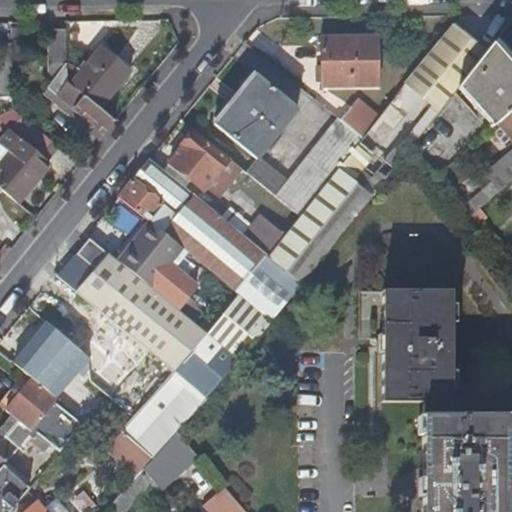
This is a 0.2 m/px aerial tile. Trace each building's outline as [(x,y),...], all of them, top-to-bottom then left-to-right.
[(204,333),(238,360),(410,147),(420,135),(457,89),(486,52),(453,26),(406,85),(430,104),(383,164),(373,155),(406,113),(392,101),(373,126),(362,139),(360,142),(299,216),(283,236),(272,250),(267,256),(266,257),(241,288),(236,293),(235,294),(204,333)] [(45,90),(102,136),(114,122),(99,109),(70,85),(67,83),(65,29),(47,30),(49,85),(45,90)] [(377,85),(377,37),(321,38),(321,86),(377,85)] [(457,89),(490,128),(497,122),(511,109),(511,65),(493,43),(486,52),(457,89)] [(0,97),(11,97),(10,44),(0,44),(0,97)] [(99,48),(70,85),(99,109),(128,71),(99,48)] [(254,157),(255,156),(295,107),(253,72),(211,123),(254,157)] [(350,108),(339,121),(362,139),(373,126),(350,108)] [(0,114),(0,120),(10,130),(21,117),(12,109),(0,114)] [(511,109),(497,122),(511,140),(511,109)] [(21,117),(10,130),(0,142),(0,190),(15,202),(49,161),(46,158),(57,145),(21,117)] [(286,181),(274,196),(299,216),(360,142),(362,139),(339,121),(337,119),(286,181)] [(239,180),(245,173),(243,171),(228,159),(227,161),(193,133),(169,163),(203,190),(223,167),(239,180)] [(511,150),(482,176),(496,193),(511,179),(511,150)] [(254,157),(243,171),(245,173),(274,196),(286,181),(255,156),(254,157)] [(191,196),(146,161),(130,181),(161,207),(147,224),(160,234),(162,233),(191,196)] [(161,207),(130,181),(116,198),(147,224),(161,207)] [(191,196),(162,233),(236,293),(241,288),(266,257),(212,212),(191,196)] [(488,218),(479,207),(469,216),(478,226),(488,218)] [(259,216),(243,236),(267,256),(272,250),(283,236),(259,216)] [(147,224),(117,262),(126,270),(150,289),(180,250),(160,234),(147,224)] [(93,268),(105,253),(89,240),(77,255),(86,262),(93,268)] [(180,250),(150,289),(179,313),(204,333),(235,294),(180,250)] [(95,269),(85,281),(105,297),(126,270),(117,262),(107,254),(95,269)] [(86,262),(67,286),(75,293),(85,281),(95,269),(93,268),(86,262)] [(126,270),(105,297),(123,312),(128,306),(162,334),(179,313),(150,289),(126,270)] [(76,321),(88,304),(75,293),(67,286),(61,282),(56,287),(48,281),(40,291),(76,321)] [(85,281),(75,293),(88,304),(147,351),(162,334),(128,306),(123,312),(105,297),(85,281)] [(448,418),(449,294),(381,294),(380,404),(422,405),(420,511),(503,511),(505,419),(448,418)] [(162,334),(147,351),(171,370),(203,334),(204,333),(179,313),(162,334)] [(171,370),(205,398),(235,364),(203,334),(171,370)] [(36,335),(13,365),(31,379),(41,388),(64,358),(36,335)] [(137,346),(123,362),(147,382),(160,367),(137,346)] [(129,384),(134,388),(138,384),(147,392),(150,395),(168,374),(160,367),(147,382),(123,362),(111,352),(101,364),(107,369),(101,375),(122,393),(129,384)] [(16,422),(3,438),(15,449),(30,430),(54,399),(41,388),(31,379),(4,412),(16,422)] [(134,388),(122,402),(135,412),(140,406),(138,403),(147,392),(138,384),(134,388)] [(50,446),(58,451),(79,425),(82,421),(54,399),(30,430),(36,435),(30,444),(43,454),(50,446)] [(122,402),(119,406),(120,406),(131,416),(135,412),(122,402)] [(120,406),(110,418),(121,428),(131,416),(120,406)] [(95,407),(83,422),(94,430),(106,415),(95,407)] [(104,438),(100,443),(105,447),(119,430),(121,428),(110,418),(104,438)] [(159,491),(197,458),(175,432),(152,458),(141,470),(149,480),(159,491)] [(100,443),(104,438),(99,434),(95,439),(100,443)] [(0,467),(1,466),(15,449),(3,438),(0,435),(0,467)] [(126,466),(136,475),(141,470),(152,458),(141,449),(126,466)] [(0,511),(7,511),(27,489),(1,466),(0,467),(0,511)] [(110,511),(120,511),(149,480),(141,470),(136,475),(107,508),(110,511)] [(243,511),(223,487),(211,498),(222,511),(243,511)] [(74,497),(81,511),(95,511),(99,510),(89,490),(74,497)] [(62,511),(54,501),(43,511),(35,502),(23,511),(62,511)]
